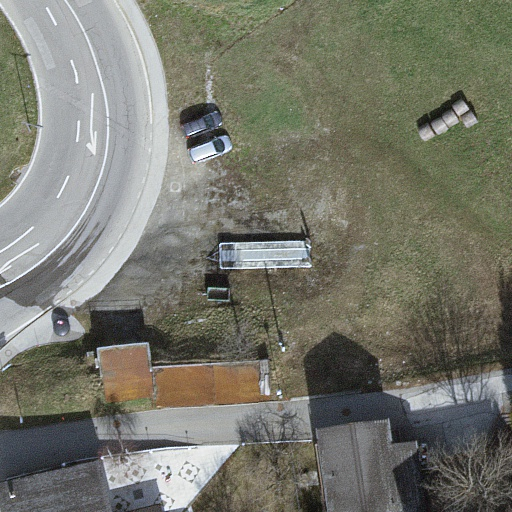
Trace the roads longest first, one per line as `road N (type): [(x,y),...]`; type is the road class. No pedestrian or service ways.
road 1 (residential): [(0,442),(511,385)]
road 2 (tertiary): [(0,274),(44,239),(86,171),(90,89),(77,35),(56,0)]
